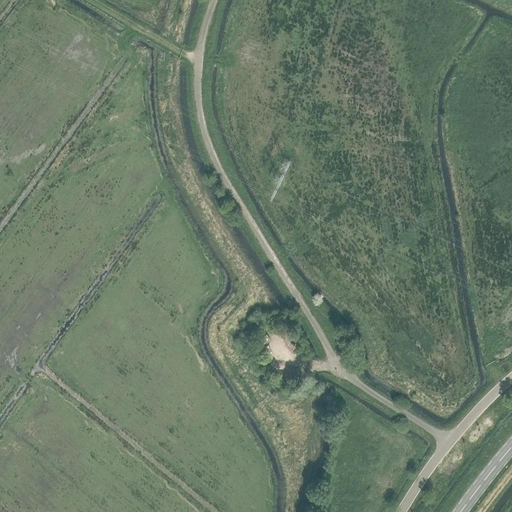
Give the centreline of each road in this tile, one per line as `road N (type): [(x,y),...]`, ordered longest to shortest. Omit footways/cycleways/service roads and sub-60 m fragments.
road 1 (unclassified): [(447,443),(339,366),(214,161),(196,61),(214,0)]
road 2 (track): [(196,61),(88,0)]
